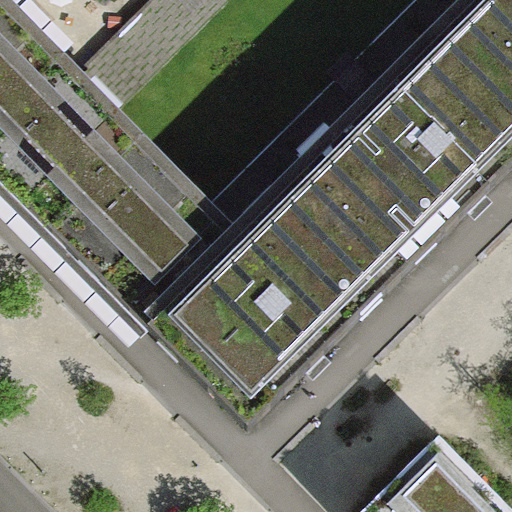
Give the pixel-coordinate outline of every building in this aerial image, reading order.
[(151,317),(248,222),(26,0),(0,0),(0,164),(25,190),(151,317)] [(511,0),(473,0),(465,8),(511,55),(511,0)] [(511,174),(511,55),(465,8),(308,163),(415,270),(483,203),(511,174)] [(415,270),(308,163),(248,222),(151,317),(258,425),(320,364),(415,270)] [(511,511),(511,508),(443,439),(368,511),(511,511)]
